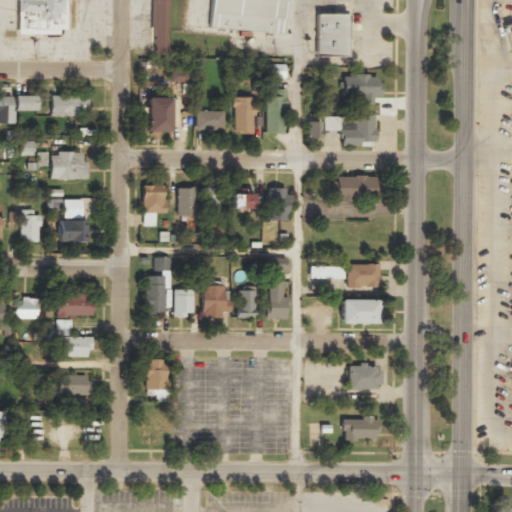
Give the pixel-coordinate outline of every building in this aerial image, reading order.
[(58,34),(16,34),(16,0),(65,0),(65,29),(58,29),(58,34)] [(166,0),(166,51),(153,51),(153,30),(150,30),(150,0),(166,0)] [(285,0),(283,33),(207,27),(209,0),(285,0)] [(315,13),(343,13),(343,56),(315,56),(315,13)] [(502,25),(511,22),(511,51),(510,52),(502,25)] [(286,79),(269,78),(269,76),(262,76),(262,63),(285,64),(285,72),(286,72),(286,79)] [(187,82),(168,82),(168,69),(173,69),(173,65),(178,65),(178,69),(187,69),(187,82)] [(372,104),(361,104),(361,96),(342,96),(342,88),(338,88),(338,81),(342,81),(342,75),(348,75),(348,71),(354,71),(354,73),(368,73),(368,75),(377,75),(377,82),(381,82),(381,96),(373,95),(372,104)] [(265,133),(285,133),(284,89),(274,89),(274,93),(264,93),(265,133)] [(50,116),(50,95),(86,94),(87,107),(82,108),(82,115),(50,116)] [(0,123),(0,95),(11,95),(11,96),(12,110),(14,110),(14,123),(0,123)] [(15,110),(14,95),(36,95),(36,110),(15,110)] [(254,103),(254,115),(252,115),(252,134),(244,134),(237,134),(237,131),(232,131),(232,95),(244,95),(252,96),(252,103),(254,103)] [(169,132),(146,132),(146,97),(169,97),(169,132)] [(222,129),(194,130),(194,110),(222,110),(222,129)] [(372,115),(373,128),(374,128),(375,142),(359,142),(359,146),(340,146),(340,138),(338,138),(337,129),(337,128),(353,128),(352,124),(349,124),(349,115),(372,115)] [(320,140),(310,140),(310,138),(305,138),(305,120),(320,120),(320,140)] [(20,155),(32,155),(31,138),(19,139),(20,155)] [(86,178),(49,178),(48,178),(49,155),(56,155),(56,150),(72,151),(81,151),(81,160),(86,161),(86,178)] [(47,152),(36,152),(36,170),(47,170),(47,152)] [(377,201),(330,201),(330,180),(335,180),(335,176),(352,176),(352,174),(365,174),(365,176),(374,176),(374,185),(377,185),(377,201)] [(140,226),(139,185),(162,184),(163,203),(164,203),(164,212),(153,213),(154,225),(140,226)] [(195,216),(175,216),(175,187),(185,187),(185,185),(195,185),(195,216)] [(218,214),(201,214),(201,205),(200,205),(200,186),(218,186),(218,205),(221,205),(221,211),(218,211),(218,214)] [(246,213),(239,213),(239,208),(230,208),(230,187),(247,187),(247,193),(253,193),(253,209),(246,209),(246,213)] [(287,221),(263,220),(264,192),(266,192),(266,187),(284,188),(284,193),(291,193),(291,206),(288,205),(287,221)] [(62,199),(50,199),(49,209),(61,210),(62,199)] [(81,199),(62,200),(62,218),(81,217),(81,199)] [(8,222),(16,223),(16,212),(8,211),(8,222)] [(38,241),(38,212),(19,212),(19,241),(38,241)] [(59,242),(86,242),(87,220),(59,220),(59,242)] [(285,271),(265,271),(265,257),(285,257),(285,271)] [(358,288),(344,288),(344,263),(364,263),(364,262),(376,262),(376,287),(362,287),(362,285),(358,285),(358,288)] [(340,266),(328,267),(329,279),(341,278),(340,266)] [(220,317),(199,317),(199,280),(201,280),(201,268),(209,268),(209,280),(221,280),(221,285),(223,285),(223,290),(228,290),(228,311),(220,311),(220,317)] [(154,317),(142,317),(142,309),(141,309),(141,291),(142,291),(143,274),(168,275),(168,288),(163,288),(162,312),(154,312),(154,317)] [(185,317),(171,317),(171,289),(173,289),(173,277),(190,277),(189,289),(192,289),(191,312),(186,312),(185,317)] [(285,319),(263,319),(263,307),(266,307),(266,279),(282,279),(281,296),(287,296),(287,307),(285,307),(285,319)] [(254,317),(233,318),(233,305),(236,305),(236,289),(241,289),(241,285),(253,285),(254,317)] [(65,318),(55,318),(55,295),(74,295),(74,292),(86,292),(86,298),(91,298),(91,314),(65,314),(65,318)] [(9,336),(2,336),(2,330),(0,330),(0,297),(4,297),(3,322),(9,322),(9,336)] [(36,318),(13,318),(13,299),(24,299),(24,297),(36,297),(36,318)] [(378,323),(339,323),(339,299),(378,299),(378,323)] [(86,356),(55,356),(55,336),(54,336),(54,319),(71,319),(71,328),(69,328),(69,336),(91,336),(91,350),(86,350),(86,356)] [(167,401),(155,400),(155,395),(145,395),(145,389),(143,389),(144,363),(147,363),(147,358),(160,359),(160,363),(165,363),(164,377),(167,377),(167,387),(169,387),(169,395),(167,394),(167,401)] [(358,390),(346,390),(346,366),(357,366),(357,362),(363,362),(363,364),(374,364),(374,369),(380,369),(380,383),(375,383),(375,389),(358,388),(358,390)] [(90,395),(56,394),(56,374),(85,375),(85,379),(91,379),(90,395)] [(143,446),(143,441),(141,441),(140,415),(168,414),(168,433),(162,433),(162,434),(160,434),(160,442),(157,442),(158,445),(143,446)] [(355,441),(341,441),(341,430),(339,430),(339,418),(359,418),(359,415),(371,415),(371,418),(377,418),(377,433),(374,433),(374,439),(355,438),(355,441)]
